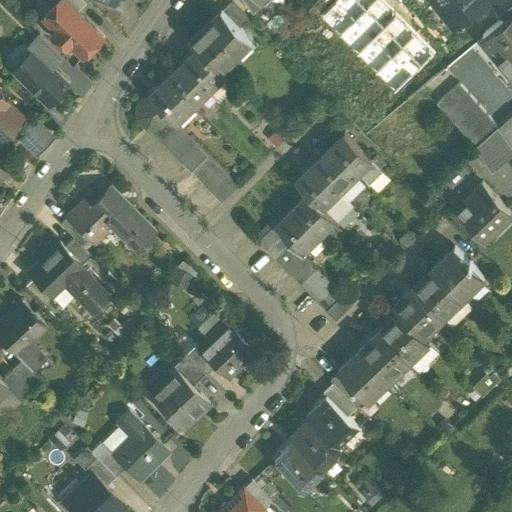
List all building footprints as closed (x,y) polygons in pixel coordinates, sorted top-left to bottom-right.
[(78,12),(64,0),(61,0),(44,18),(57,31),(54,34),(68,47),(71,44),(84,57),(103,38),(78,12)] [(87,3),(83,0),(64,0),(78,12),(87,3)] [(259,0),(258,0),(242,0),(254,14),(265,4),(261,0),(259,0)] [(337,0),(319,18),(338,37),(374,0),(337,0)] [(374,0),(338,37),(357,55),(398,14),(383,0),(374,0)] [(440,0),(456,20),(480,0),(440,0)] [(511,0),(492,0),(505,17),(511,11),(511,0)] [(249,18),(232,1),(223,10),(240,27),(249,18)] [(223,10),(221,8),(190,38),(199,48),(220,69),(251,38),(223,10)] [(511,11),(505,17),(483,35),(511,70),(511,11)] [(357,55),(376,74),(417,33),(398,14),(357,55)] [(376,74),(395,93),(436,52),(417,33),(376,74)] [(62,58),(39,35),(25,50),(30,54),(34,50),(52,68),(62,58)] [(220,69),(199,48),(183,64),(209,90),(225,74),(220,69)] [(52,68),(34,50),(30,54),(13,71),(47,105),(68,83),(52,68)] [(209,90),(183,64),(166,80),(192,106),(209,90)] [(192,106),(166,80),(150,96),(165,111),(174,120),(176,123),(192,106)] [(498,126),(460,83),(436,104),(474,147),(498,126)] [(21,115),(0,93),(0,135),(1,136),(21,115)] [(150,96),(140,106),(139,118),(148,128),(165,111),(150,96)] [(148,128),(147,128),(156,137),(174,120),(165,111),(148,128)] [(511,113),(498,126),(507,139),(511,134),(511,113)] [(15,139),(33,154),(52,132),(34,117),(15,139)] [(174,120),(156,137),(164,145),(182,128),(176,123),(174,120)] [(498,126),(476,146),(494,168),(511,152),(511,146),(507,139),(498,126)] [(182,128),(164,145),(173,154),(190,137),(182,128)] [(371,159),(345,131),(329,147),(355,175),(371,159)] [(190,137),(173,154),(181,163),(199,146),(190,137)] [(199,146),(181,163),(191,173),(208,155),(199,146)] [(355,175),(329,147),(312,163),(339,190),(355,175)] [(218,166),(208,155),(191,173),(201,183),(218,166)] [(339,190),(312,163),(296,179),(309,192),(323,206),(339,190)] [(218,166),(201,183),(211,193),(228,175),(218,166)] [(228,175),(211,193),(221,203),(238,186),(228,175)] [(511,210),(511,208),(482,178),(454,206),(485,237),(511,210)] [(152,230),(109,186),(106,188),(150,233),(152,230)] [(150,233),(106,188),(90,204),(84,198),(68,215),(93,240),(106,228),(100,221),(105,217),(111,223),(135,247),(150,233)] [(323,206),(309,192),(293,208),(319,235),(335,219),(323,206)] [(319,235),(293,208),(276,224),(285,233),(293,242),(301,250),(302,251),(319,235)] [(93,240),(68,215),(59,223),(73,237),(84,249),(93,240)] [(105,217),(100,221),(106,228),(108,226),(111,223),(105,217)] [(135,247),(111,223),(108,226),(132,250),(135,247)] [(276,224),(260,241),(268,249),(285,233),(276,224)] [(285,233),(268,249),(276,258),(293,242),(285,233)] [(84,249),(73,237),(64,246),(81,265),(90,255),(84,249)] [(64,246),(59,241),(27,272),(33,278),(50,295),(51,295),(63,283),(92,313),(108,297),(79,267),(81,265),(64,246)] [(301,250),(293,242),(276,258),(284,267),(301,250)] [(469,261),(455,247),(435,266),(464,295),(483,276),(472,264),(476,260),(473,257),(469,261)] [(302,251),(301,250),(284,267),(293,275),(310,259),(302,251)] [(318,267),(310,259),(293,275),(301,284),(318,267)] [(435,266),(415,286),(443,315),(464,295),(435,266)] [(327,276),(318,267),(301,284),(310,292),(327,276)] [(335,284),(327,276),(310,292),(318,301),(335,284)] [(50,295),(33,278),(25,285),(42,303),(50,295)] [(343,293),(335,284),(318,301),(327,309),(343,293)] [(443,315),(415,286),(395,305),(401,311),(424,335),(443,315)] [(343,293),(327,309),(336,319),(353,303),(343,293)] [(50,295),(42,303),(54,315),(62,307),(51,295),(50,295)] [(47,325),(22,300),(0,320),(0,338),(13,352),(25,341),(28,344),(30,342),(47,325)] [(401,311),(381,331),(409,360),(429,340),(424,335),(401,311)] [(253,348),(216,312),(198,330),(208,340),(199,349),(198,350),(214,365),(225,376),(253,348)] [(409,360),(381,331),(360,350),(388,379),(409,360)] [(25,341),(13,352),(21,360),(22,360),(32,369),(44,356),(30,342),(28,344),(25,341)] [(194,344),(185,352),(205,372),(206,373),(214,365),(198,350),(199,349),(194,344)] [(360,350),(340,370),(340,371),(353,384),(350,388),(353,391),(356,387),(365,397),(368,399),(388,379),(360,350)] [(205,372),(185,352),(172,365),(192,385),(205,372)] [(32,369),(22,360),(21,360),(11,369),(31,389),(42,379),(32,369)] [(192,385),(172,365),(144,393),(181,430),(208,403),(192,385)] [(490,366),(473,384),(483,393),(500,375),(490,366)] [(31,389),(11,369),(1,380),(8,387),(7,388),(20,401),(31,389)] [(353,384),(340,371),(332,379),(333,381),(357,405),(365,397),(356,387),(353,391),(350,388),(353,384)] [(511,378),(502,388),(511,398),(511,378)] [(357,405),(333,381),(323,391),(326,394),(347,415),(357,405)] [(326,394),(307,413),(310,417),(338,445),(358,426),(347,415),(326,394)] [(167,450),(128,410),(114,423),(131,440),(114,457),(113,458),(123,468),(136,481),(167,450)] [(338,445),(310,417),(291,436),(293,439),(322,468),(342,449),(338,445)] [(59,448),(74,434),(63,421),(47,436),(59,448)] [(70,456),(84,444),(76,435),(63,447),(70,456)] [(322,468),(293,439),(273,459),(305,491),(325,472),(322,468)] [(98,458),(86,446),(73,458),(84,469),(86,467),(91,472),(92,471),(106,485),(116,476),(98,458)] [(114,457),(107,450),(98,458),(116,476),(123,468),(113,458),(114,457)] [(106,485),(92,471),(91,472),(62,501),(72,511),(116,511),(125,504),(106,485)] [(273,501),(251,478),(242,487),(264,510),(273,501)] [(261,511),(264,510),(242,487),(216,511),(261,511)]
